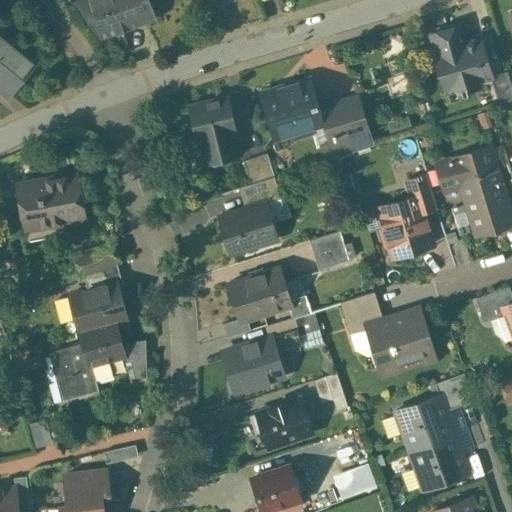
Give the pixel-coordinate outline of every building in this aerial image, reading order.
[(89,0),(78,4),(100,35),(123,27),(121,22),(120,22),(111,0),(89,0)] [(147,0),(111,0),(120,22),(121,22),(151,11),(147,0)] [(447,29),(429,34),(435,51),(453,46),(447,29)] [(35,62),(0,33),(0,85),(10,93),(35,62)] [(479,41),(453,48),(453,46),(435,51),(433,52),(445,91),(489,77),(489,76),(491,75),(480,38),(478,39),(479,41)] [(491,75),(489,76),(489,77),(498,104),(511,99),(511,89),(506,71),(491,75)] [(309,78),(260,93),(274,137),(293,132),(294,137),(312,132),(310,126),(323,122),(309,78)] [(226,96),(187,106),(196,139),(197,139),(203,164),(240,155),(234,129),(235,129),(226,96)] [(354,97),(323,106),(334,140),(329,142),(329,143),(335,142),(339,155),(342,154),(369,145),(354,97)] [(488,147),(435,163),(443,189),(460,184),(458,178),(495,167),(488,147)] [(266,153),(242,161),(249,183),(273,176),(266,153)] [(495,167),(458,178),(460,184),(466,204),(472,223),(474,230),(511,219),(495,167)] [(75,172),(16,183),(26,240),(66,232),(64,223),(84,219),(83,217),(79,218),(78,209),(72,210),(70,201),(76,200),(79,196),(75,172)] [(426,174),(404,181),(409,197),(416,195),(421,212),(436,207),(426,174)] [(249,183),(238,187),(244,207),(263,201),(264,203),(280,198),(273,176),(249,183)] [(409,197),(377,207),(383,226),(379,227),(384,243),(388,242),(392,256),(431,244),(421,212),(416,195),(409,197)] [(244,207),(219,215),(231,252),(275,238),(264,203),(263,201),(244,207)] [(466,204),(452,208),(459,227),(472,223),(466,204)] [(338,230),(308,240),(318,271),(319,271),(318,269),(348,260),(338,230)] [(110,240),(73,254),(81,276),(83,275),(116,263),(118,262),(110,240)] [(116,263),(83,275),(87,289),(116,281),(117,285),(122,284),(116,263)] [(279,266),(227,283),(238,318),(239,320),(246,318),(291,304),(279,266)] [(87,289),(69,294),(78,329),(114,320),(125,317),(117,285),(116,281),(87,289)] [(511,296),(508,285),(474,298),(483,322),(505,313),(503,306),(511,303),(511,296)] [(373,291),(339,302),(349,333),(366,328),(365,325),(382,320),(373,291)] [(511,303),(503,306),(505,313),(510,327),(511,327),(511,303)] [(382,320),(365,325),(366,328),(379,370),(432,354),(418,309),(382,320)] [(293,316),(264,325),(267,337),(270,336),(272,343),(299,334),(293,316)] [(238,318),(221,324),(225,337),(249,329),(249,328),(249,329),(246,318),(239,320),(238,318)] [(114,320),(78,329),(81,341),(52,349),(57,365),(66,398),(66,399),(98,390),(95,379),(91,364),(108,359),(123,355),(114,320)] [(267,337),(229,349),(240,385),(265,378),(266,380),(282,375),(272,343),(270,336),(267,337)] [(145,356),(129,359),(134,377),(146,376),(145,356)] [(108,359),(91,364),(95,379),(112,375),(108,359)] [(57,365),(47,367),(56,401),(66,398),(57,365)] [(335,372),(312,380),(320,402),(332,398),(343,395),(335,372)] [(435,383),(439,394),(440,394),(446,410),(474,400),(464,373),(435,383)] [(511,376),(499,381),(506,402),(511,399),(511,376)] [(439,394),(394,410),(423,489),(469,472),(446,410),(440,394),(439,394)] [(343,395),(332,398),(335,410),(347,406),(343,395)] [(286,401),(269,407),(256,412),(248,415),(254,433),(262,430),(267,446),(311,432),(301,401),(289,401),(286,402),(286,401)] [(134,444),(111,449),(113,461),(137,455),(134,444)] [(111,449),(102,451),(105,463),(113,461),(111,449)] [(343,496),(379,483),(371,459),(334,472),(343,496)] [(288,465),(251,477),(262,511),(299,499),(288,465)] [(105,469),(63,474),(67,505),(67,506),(101,502),(101,503),(109,502),(105,469)] [(25,476),(13,477),(14,486),(15,501),(28,499),(25,476)] [(14,486),(0,487),(0,511),(16,511),(16,509),(15,501),(14,486)] [(475,511),(470,497),(428,511),(475,511)] [(28,499),(15,501),(16,509),(29,508),(28,499)] [(101,502),(67,506),(67,505),(59,506),(59,511),(102,511),(101,503),(101,502)]
